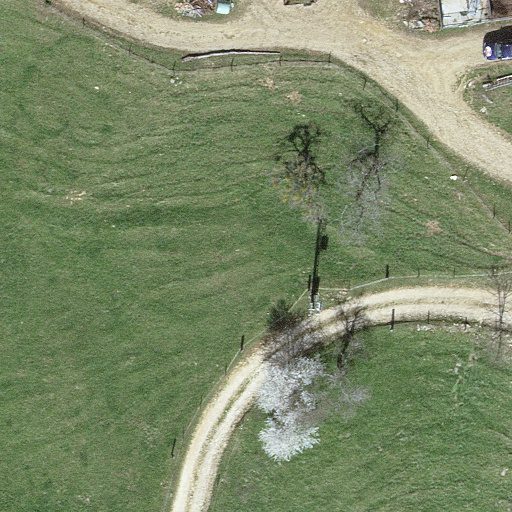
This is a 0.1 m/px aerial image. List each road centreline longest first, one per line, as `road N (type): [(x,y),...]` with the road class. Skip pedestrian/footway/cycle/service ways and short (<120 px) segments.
road 1 (track): [(511,164),(449,122),(399,69),(333,33),(176,34),(132,25),(90,0)]
road 2 (track): [(189,511),(217,421),(289,343),(382,305),(511,305)]
